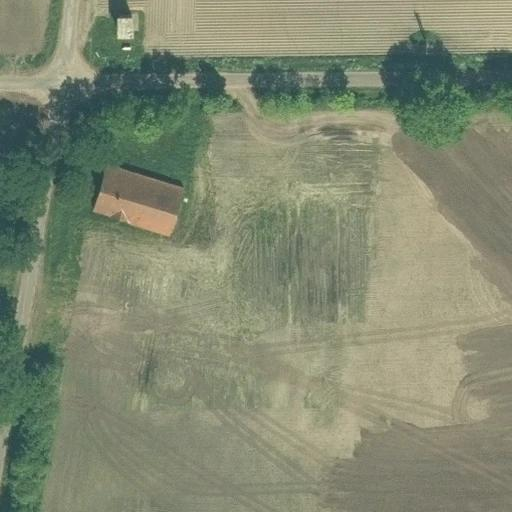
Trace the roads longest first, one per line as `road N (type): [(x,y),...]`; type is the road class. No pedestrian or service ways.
road 1 (unclassified): [(66,86),(511,82)]
road 2 (unclassified): [(66,86),(0,462)]
